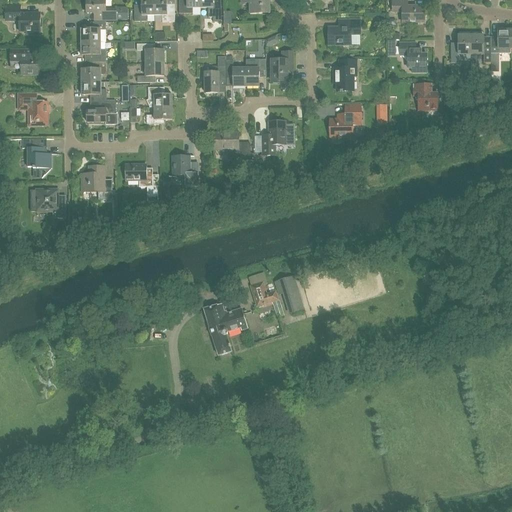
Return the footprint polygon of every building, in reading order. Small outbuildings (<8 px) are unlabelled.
[(105,8),(105,0),(88,0),(87,0),(87,14),(102,14),(102,21),(116,21),(116,8),(105,8)] [(147,17),(154,17),(154,0),(141,0),(141,10),(134,10),(134,23),(147,23),(147,17)] [(166,0),(154,0),(154,17),(162,17),(162,23),(174,23),(174,10),(167,10),(166,0)] [(193,9),(200,9),(200,0),(187,0),(187,2),(179,2),(179,15),(193,15),(193,9)] [(212,0),(200,0),(200,9),(207,9),(208,19),(221,18),(221,2),(213,2),(212,0)] [(270,15),(269,0),(241,0),(241,4),(249,4),(249,15),(270,15)] [(423,23),(423,8),(407,8),(407,1),(393,1),(393,12),(403,12),(403,23),(423,23)] [(40,33),(40,13),(20,13),(20,5),(5,5),(5,19),(18,19),(18,29),(26,29),(26,33),(40,33)] [(360,36),(360,21),(340,21),(340,29),(329,29),(329,46),(350,46),(350,36),(360,36)] [(100,43),(100,42),(105,42),(105,23),(93,23),(93,30),(81,30),(81,43),(100,43)] [(498,40),(491,40),(491,54),(510,54),(510,49),(511,49),(511,30),(498,30),(498,40)] [(484,36),(483,36),(483,34),(482,32),(471,33),(471,36),(471,55),(484,55),(484,63),(491,63),(491,54),(491,40),(491,48),(484,48),(484,36)] [(471,55),(471,36),(471,33),(460,33),(458,34),(459,36),(459,48),(452,48),(452,63),(459,63),(459,55),(463,55),(471,55)] [(93,56),(93,63),(105,63),(105,51),(100,51),(100,43),(81,43),(81,56),(93,56)] [(426,74),(426,55),(421,55),(421,50),(414,50),(414,44),(399,44),(399,56),(407,56),(407,74),(426,74)] [(145,51),(145,64),(164,64),(163,51),(151,52),(151,45),(137,45),(137,51),(145,51)] [(40,74),(40,58),(23,58),(23,51),(10,51),(10,62),(19,62),(19,74),(40,74)] [(293,68),(293,54),(280,54),(280,62),(272,62),(272,84),(286,84),(286,68),(293,68)] [(225,61),(225,68),(226,79),(232,79),(233,88),(246,88),(246,70),(232,70),(232,61),(225,61)] [(258,70),(246,70),(246,88),(259,88),(258,75),(266,75),(265,61),(258,61),(258,70)] [(357,77),(356,61),(339,61),(339,69),(333,69),(333,77),(336,77),(336,92),(353,92),(353,77),(357,77)] [(81,70),(81,83),(100,83),(100,76),(106,76),(105,63),(93,63),(93,70),(81,70)] [(151,77),(164,77),(164,64),(145,64),(146,77),(137,77),(137,84),(151,84),(151,77)] [(226,83),(226,79),(225,68),(212,68),(212,74),(204,74),(204,94),(219,94),(218,83),(226,83)] [(93,103),(100,103),(106,103),(106,91),(100,91),(100,83),(81,83),(82,96),(93,96),(93,103)] [(437,108),(437,94),(428,94),(428,84),(413,84),(413,97),(417,97),(417,111),(428,111),(428,108),(437,108)] [(149,108),(172,108),(171,96),(161,96),(160,89),(147,89),(148,101),(146,102),(149,108)] [(48,113),(48,106),(47,106),(47,102),(36,102),(36,94),(18,94),(18,110),(28,110),(28,126),(47,126),(47,113),(48,113)] [(131,100),(131,108),(137,108),(143,108),(143,105),(137,105),(138,100),(131,100)] [(115,103),(100,103),(100,110),(87,110),(87,123),(106,123),(106,115),(116,115),(115,103)] [(387,118),(387,105),(376,105),(376,118),(387,118)] [(361,121),(361,106),(345,106),(345,116),(344,116),(344,120),(329,120),(330,138),(352,138),(352,121),(361,121)] [(131,108),(131,123),(137,123),(137,116),(140,116),(139,109),(137,109),(137,108),(131,108)] [(172,121),(172,108),(149,108),(149,109),(154,108),(154,116),(146,116),(146,125),(160,125),(160,121),(172,121)] [(111,117),(111,132),(122,132),(122,117),(111,117)] [(275,144),(285,144),(293,143),(293,126),(285,126),(285,124),(269,124),(269,137),(261,137),(262,152),(275,152),(275,144)] [(249,158),(249,144),(237,144),(237,134),(213,134),(213,150),(229,150),(229,158),(249,158)] [(22,139),(22,149),(27,149),(27,161),(26,161),(25,161),(24,162),(23,162),(23,163),(23,164),(23,166),(24,167),(26,167),(33,167),(33,169),(41,168),(45,173),(44,175),(51,168),(51,154),(46,154),(46,139),(22,139)] [(198,187),(198,173),(189,173),(189,157),(173,157),(173,177),(184,177),(185,187),(198,187)] [(145,166),(125,166),(125,182),(139,182),(139,188),(147,188),(147,203),(158,203),(158,188),(153,188),(152,177),(146,178),(145,166)] [(112,200),(111,191),(104,191),(103,176),(104,176),(104,168),(88,169),(88,176),(81,176),(82,191),(98,191),(98,201),(112,200)] [(14,196),(13,187),(12,186),(4,187),(5,197),(14,196)] [(34,210),(36,210),(36,212),(52,211),(52,218),(66,218),(66,206),(58,206),(58,190),(36,190),(36,201),(35,201),(33,202),(31,204),(31,207),(32,209),(34,210)] [(157,206),(143,206),(143,219),(157,219),(157,206)] [(281,280),(275,282),(279,294),(285,292),(281,280)] [(288,283),(295,320),(309,317),(301,280),(288,283)] [(435,280),(429,282),(430,289),(437,287),(435,280)] [(257,307),(272,303),(277,317),(284,316),(280,301),(276,292),(268,294),(265,285),(263,285),(263,283),(250,287),(257,307)] [(248,329),(242,309),(227,313),(224,304),(217,306),(204,309),(210,329),(209,329),(212,336),(218,356),(231,352),(230,348),(231,348),(230,344),(229,345),(227,336),(228,332),(241,328),(241,331),(248,329)] [(267,330),(279,327),(277,319),(266,322),(267,330)]
